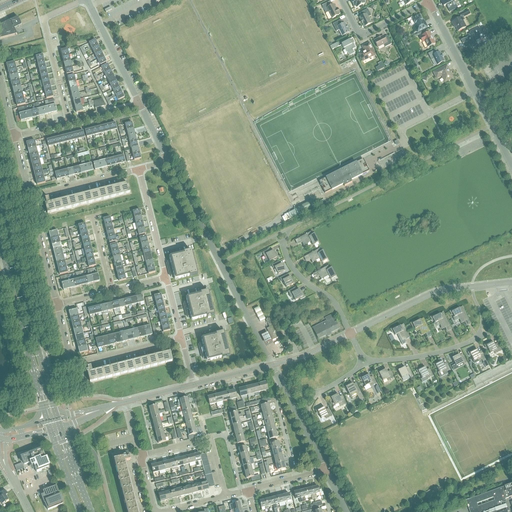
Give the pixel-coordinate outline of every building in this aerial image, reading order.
[(446,6),(450,12),(457,8),(454,2),(456,1),(455,0),(444,0),(441,2),(444,7),(446,6)] [(328,12),(331,19),(339,15),(340,14),(337,8),(336,9),(333,5),(332,5),(330,2),(322,6),(326,14),(328,12)] [(371,16),(367,9),(359,13),(361,17),(359,18),(361,21),(360,21),(362,23),(364,27),(371,23),(368,17),(371,16)] [(463,17),(470,14),(468,10),(459,15),(461,18),(452,22),(454,26),(455,25),(458,31),(466,27),(463,21),(465,20),(463,17)] [(414,26),(417,33),(427,28),(425,24),(424,24),(420,16),(412,20),(415,25),(414,26)] [(10,20),(0,25),(0,38),(17,34),(14,29),(22,25),(18,17),(10,21),(10,20)] [(339,30),(342,36),(349,33),(347,29),(348,28),(346,26),(345,23),(343,24),(341,20),(333,24),(336,32),(339,30)] [(461,41),(463,44),(465,43),(466,46),(470,44),(473,49),(478,46),(476,41),(481,39),(479,36),(483,34),(479,27),(469,32),(471,35),(461,41)] [(424,42),(427,48),(435,44),(431,37),(431,36),(429,32),(420,37),(422,43),(424,42)] [(374,41),(378,48),(384,45),(385,48),(392,44),(387,36),(384,38),(383,36),(380,37),(378,38),(378,39),(374,41)] [(341,44),(344,49),(344,48),(346,53),(347,52),(349,56),(354,53),(353,50),(356,48),(353,44),(355,43),(352,39),(341,44)] [(89,43),(92,49),(98,46),(95,40),(89,43)] [(359,54),(363,61),(375,55),(369,43),(362,47),(365,52),(363,53),(363,52),(359,54)] [(92,49),(94,54),(101,51),(98,46),(92,49)] [(434,59),(437,65),(444,61),(439,52),(438,53),(436,50),(428,54),(431,61),(434,59)] [(94,54),(97,60),(104,57),(101,51),(94,54)] [(104,57),(97,60),(100,66),(107,62),(104,57)] [(379,63),(380,65),(376,67),(378,70),(385,67),(382,61),(379,63)] [(6,64),(8,70),(16,68),(15,62),(6,64)] [(101,67),(104,73),(110,70),(108,64),(101,67)] [(453,78),(446,66),(433,73),(436,78),(442,76),(445,82),(453,78)] [(8,70),(9,76),(18,74),(16,68),(8,70)] [(104,73),(107,79),(113,75),(110,70),(104,73)] [(9,76),(11,82),(19,80),(18,74),(9,76)] [(107,79),(110,84),(116,81),(113,75),(107,79)] [(11,82),(12,88),(21,86),(19,80),(11,82)] [(110,84),(112,90),(119,86),(116,81),(110,84)] [(12,88),(14,94),(22,92),(21,86),(12,88)] [(112,90),(115,95),(122,92),(119,86),(112,90)] [(14,94),(15,100),(24,98),(22,92),(14,94)] [(122,92),(115,95),(112,97),(113,99),(116,98),(118,101),(124,98),(122,92)] [(24,98),(15,100),(17,106),(25,104),(24,98)] [(37,109),(39,117),(45,115),(43,108),(40,109),(38,103),(36,104),(37,109)] [(27,120),(25,113),(24,110),(18,111),(21,121),(27,120)] [(115,123),(108,125),(110,132),(117,130),(115,123)] [(96,127),(91,129),(92,136),(93,139),(96,138),(96,139),(99,138),(99,137),(98,135),(96,127)] [(83,131),(76,133),(78,140),(84,138),(83,131)] [(70,134),(64,135),(66,143),(72,141),(70,134)] [(26,143),(28,149),(36,147),(35,141),(26,143)] [(28,149),(29,155),(38,153),(36,147),(28,149)] [(29,155),(31,161),(39,159),(38,153),(29,155)] [(140,153),(132,154),(134,161),(141,159),(140,153)] [(123,156),(117,157),(119,165),(125,163),(123,156)] [(31,161),(32,167),(41,165),(39,159),(31,161)] [(321,186),(325,193),(332,190),(343,184),(344,186),(352,183),(351,180),(362,175),(362,174),(369,171),(365,164),(358,167),(356,163),(326,178),(328,182),(321,186)] [(91,164),(85,165),(87,172),(93,171),(91,164)] [(32,167),(34,173),(42,171),(41,165),(32,167)] [(67,170),(61,171),(62,178),(69,177),(67,170)] [(34,173),(35,179),(44,177),(42,171),(34,173)] [(44,177),(35,179),(37,185),(45,183),(44,177)] [(128,184),(120,186),(75,197),(74,196),(71,196),(72,198),(50,203),(48,198),(45,199),(39,200),(42,213),(46,212),(47,214),(130,193),(128,184)] [(295,209),(298,215),(316,206),(313,200),(295,209)] [(49,233),(50,239),(59,237),(57,231),(49,233)] [(299,238),(303,246),(311,242),(313,246),(318,243),(314,234),(313,235),(312,232),(299,238)] [(50,239),(52,245),(60,243),(59,237),(50,239)] [(52,245),(53,251),(62,249),(60,243),(52,245)] [(53,251),(55,257),(63,255),(62,249),(53,251)] [(308,255),(312,263),(320,259),(322,263),(327,260),(322,251),(321,249),(308,255)] [(267,258),(269,262),(274,259),(275,260),(278,258),(276,253),(275,253),(273,251),(270,253),(268,250),(262,253),(265,259),(267,258)] [(198,275),(192,251),(184,253),(169,257),(170,261),(167,262),(167,261),(167,262),(171,277),(174,276),(175,280),(190,276),(190,277),(198,275)] [(55,257),(56,263),(65,261),(63,255),(55,257)] [(56,263),(58,269),(66,267),(65,261),(56,263)] [(121,262),(114,263),(116,269),(123,268),(125,267),(127,267),(125,261),(121,262)] [(274,268),(278,275),(286,271),(283,266),(282,267),(280,261),(271,265),(273,269),(274,268)] [(317,272),(321,280),(328,276),(330,279),(336,277),(331,268),(329,265),(317,272)] [(66,267),(58,269),(59,275),(68,273),(66,267)] [(85,273),(86,277),(88,284),(94,283),(92,276),(91,272),(90,269),(87,270),(88,272),(85,273)] [(92,276),(94,283),(100,281),(98,274),(92,276)] [(283,281),(286,288),(294,284),(291,279),(291,280),(288,274),(280,278),(281,282),(283,281)] [(70,289),(68,282),(62,283),(63,290),(70,289)] [(293,297),(295,301),(300,298),(301,299),(304,297),(301,292),(299,290),(295,291),(294,289),(288,292),(291,298),(293,297)] [(214,315),(208,291),(200,293),(201,294),(186,298),(187,302),(184,302),(188,318),(188,317),(191,317),(192,321),(206,317),(214,315)] [(106,304),(100,306),(102,313),(102,315),(108,313),(108,311),(106,304)] [(254,310),(260,322),(265,320),(259,307),(254,310)] [(459,319),(461,323),(469,320),(463,307),(460,309),(459,308),(455,310),(454,309),(450,312),(452,315),(453,315),(454,317),(453,317),(455,321),(459,319)] [(69,311),(70,318),(79,315),(77,309),(69,311)] [(438,322),(442,329),(450,325),(443,313),(440,314),(436,316),(435,315),(431,317),(432,321),(433,321),(435,323),(438,322)] [(326,317),(327,321),(314,325),(318,338),(340,331),(334,314),(326,317)] [(70,318),(72,324),(80,321),(79,315),(70,318)] [(266,329),(267,330),(272,340),(278,337),(269,319),(268,319),(267,318),(266,321),(269,328),(266,329)] [(418,328),(422,335),(430,331),(423,319),(420,320),(416,322),(415,321),(411,324),(413,327),(415,329),(418,328)] [(72,324),(73,330),(82,327),(80,321),(72,324)] [(150,325),(144,327),(146,337),(152,335),(150,325)] [(395,335),(396,335),(398,334),(402,341),(410,337),(403,325),(401,326),(400,326),(396,328),(395,327),(391,330),(393,333),(394,333),(395,335)] [(73,330),(75,336),(83,333),(82,327),(73,330)] [(144,327),(138,329),(140,338),(146,337),(144,327)] [(138,329),(132,330),(134,340),(140,338),(138,329)] [(132,330),(126,332),(128,341),(134,340),(132,330)] [(126,332),(120,333),(122,343),(128,341),(126,332)] [(199,343),(203,359),(203,358),(206,358),(207,361),(222,358),(230,356),(224,332),(216,334),(216,335),(201,339),(202,343),(199,343)] [(75,336),(76,342),(85,339),(83,333),(75,336)] [(120,333),(114,335),(116,344),(122,343),(120,333)] [(261,336),(265,344),(271,341),(267,333),(261,336)] [(114,335),(108,336),(110,346),(116,344),(114,335)] [(108,336),(102,338),(104,347),(110,346),(108,336)] [(104,347),(102,338),(95,339),(98,349),(104,347)] [(76,342),(78,348),(86,345),(85,339),(76,342)] [(490,354),(494,352),(495,354),(501,351),(498,345),(495,346),(493,342),(490,344),(490,343),(485,346),(486,349),(487,349),(490,354)] [(86,345),(78,348),(79,354),(88,352),(87,349),(89,348),(88,345),(86,345)] [(474,361),(478,359),(479,361),(482,360),(483,362),(486,361),(481,352),(479,354),(477,350),(474,351),(474,350),(468,353),(470,356),(471,356),(474,361)] [(89,380),(89,382),(172,362),(170,352),(166,353),(117,365),(116,364),(114,365),(114,366),(92,372),(91,366),(87,367),(81,369),(84,381),(89,380)] [(452,359),(456,366),(463,363),(463,364),(467,363),(462,354),(457,357),(457,356),(452,359)] [(439,373),(443,371),(444,373),(450,370),(447,364),(444,365),(442,362),(440,363),(439,362),(434,365),(436,368),(439,373)] [(398,371),(402,379),(409,375),(410,377),(413,376),(408,367),(403,369),(402,369),(398,371)] [(422,379),(426,377),(427,379),(433,376),(430,370),(427,371),(425,367),(422,369),(422,368),(417,371),(418,374),(419,374),(422,379)] [(383,381),(387,379),(388,381),(394,378),(391,372),(388,373),(386,370),(383,371),(383,370),(378,373),(379,376),(380,376),(383,381)] [(370,379),(369,375),(366,377),(365,376),(360,378),(362,382),(363,381),(365,387),(369,385),(370,387),(377,384),(373,377),(370,379)] [(265,382),(259,384),(261,392),(268,390),(265,382)] [(349,395),(355,392),(359,399),(363,397),(356,383),(351,386),(350,385),(345,387),(349,395)] [(259,384),(252,385),(254,394),(261,392),(259,384)] [(252,385),(245,387),(247,396),(254,394),(252,385)] [(247,396),(245,387),(238,389),(240,397),(247,396)] [(234,390),(227,392),(230,400),(236,398),(234,390)] [(227,392),(221,393),(223,402),(227,401),(227,404),(230,403),(229,400),(230,400),(227,392)] [(221,393),(214,395),(216,403),(223,402),(221,393)] [(335,406),(339,404),(340,407),(346,404),(343,397),(340,398),(338,394),(335,396),(335,395),(329,398),(331,401),(332,401),(335,406)] [(216,403),(214,395),(207,397),(209,405),(216,403)] [(181,406),(189,404),(187,397),(179,399),(180,403),(177,404),(178,406),(181,406)] [(260,406),(262,413),(270,410),(268,404),(260,406)] [(149,407),(151,413),(158,412),(156,405),(149,407)] [(321,419),(325,417),(326,419),(332,416),(329,410),(326,411),(324,407),(322,409),(321,408),(316,411),(318,414),(321,419)] [(262,413),(263,419),(272,417),(270,410),(262,413)] [(151,413),(152,419),(160,417),(159,414),(163,413),(162,411),(158,412),(151,413)] [(230,413),(231,420),(239,418),(243,417),(242,414),(238,415),(237,412),(230,413)] [(263,419),(265,426),(274,424),(272,417),(263,419)] [(184,430),(187,430),(195,428),(193,422),(186,423),(186,427),(184,428),(184,430)] [(233,426),(234,432),(242,430),(240,424),(233,426)] [(265,426),(267,433),(275,431),(274,424),(265,426)] [(275,431),(267,433),(269,440),(277,438),(275,431)] [(164,435),(157,437),(158,443),(166,442),(165,438),(167,437),(167,435),(164,435)] [(270,444),(271,450),(280,448),(278,442),(270,444)] [(238,448),(240,454),(248,453),(246,446),(238,448)] [(271,450),(273,457),(282,455),(280,448),(271,450)] [(45,456),(42,449),(32,453),(32,454),(21,458),(24,465),(30,463),(31,467),(33,466),(34,468),(35,467),(37,473),(49,468),(49,469),(50,469),(45,457),(45,456)] [(114,459),(127,511),(137,511),(125,461),(131,460),(128,450),(122,452),(123,456),(114,459)] [(240,454),(242,461),(249,459),(248,453),(240,454)] [(273,457),(275,464),(283,462),(282,455),(273,457)] [(181,458),(175,459),(177,467),(181,466),(182,469),(184,468),(183,465),(181,458)] [(175,459),(169,461),(171,468),(177,467),(175,459)] [(169,461),(163,462),(165,470),(171,468),(169,461)] [(163,462),(157,464),(159,472),(165,470),(163,462)] [(283,462),(275,464),(277,471),(285,469),(283,462)] [(159,472),(157,464),(151,465),(153,473),(159,472)] [(252,470),(244,472),(246,479),(254,477),(252,470)] [(207,482),(208,487),(214,486),(210,471),(204,472),(207,482)] [(194,485),(196,492),(203,491),(201,483),(194,485)] [(507,511),(510,511),(505,499),(511,496),(511,483),(466,501),(469,504),(469,506),(470,511),(507,511)] [(188,484),(189,486),(191,494),(196,492),(194,485),(191,486),(191,484),(188,484)] [(45,503),(48,510),(63,504),(63,506),(64,506),(56,485),(55,485),(56,487),(44,492),(46,497),(44,497),(46,502),(45,503)] [(183,488),(185,496),(191,494),(189,486),(183,488)] [(317,486),(311,488),(314,498),(317,498),(316,494),(321,492),(321,489),(318,490),(317,486)] [(170,491),(172,499),(178,497),(176,489),(176,488),(176,487),(173,487),(174,490),(170,491)] [(176,489),(178,497),(185,496),(183,488),(179,489),(179,487),(176,488),(176,489)] [(311,488),(305,489),(307,496),(311,495),(312,499),(314,498),(311,488)] [(6,502),(9,500),(6,495),(8,494),(5,490),(0,492),(0,500),(2,504),(5,502),(5,503),(6,503),(6,502)] [(172,499),(170,491),(164,493),(166,500),(172,499)] [(303,502),(300,491),(294,492),(295,499),(298,498),(300,502),(303,502)] [(267,506),(265,499),(259,501),(261,508),(265,507),(265,509),(267,509),(267,506)] [(233,504),(229,505),(231,510),(232,510),(235,509),(241,508),(239,502),(233,504)]
